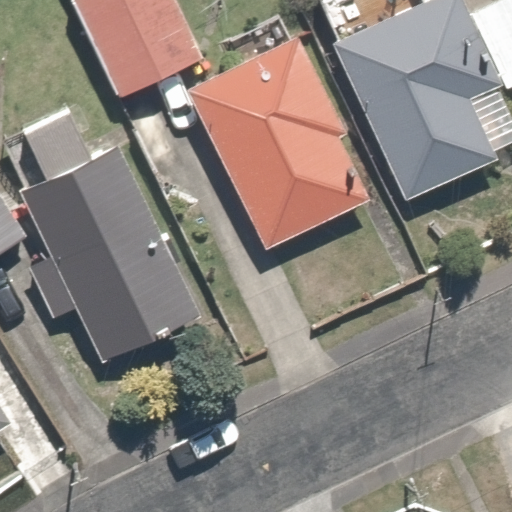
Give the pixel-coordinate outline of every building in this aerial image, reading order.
[(183,0),(74,0),(118,91),(206,49),(183,0)] [(468,0),(413,0),(334,38),(411,198),(511,149),(511,122),(506,110),(511,107),(511,0),(496,0),(473,11),(468,0)] [(291,33),(189,85),(268,242),(370,190),(291,33)] [(208,311),(123,138),(96,151),(73,103),(20,129),(48,185),(21,198),(49,255),(27,266),(52,317),(75,306),(102,363),(208,311)] [(0,187),(0,247),(26,233),(0,187)]
